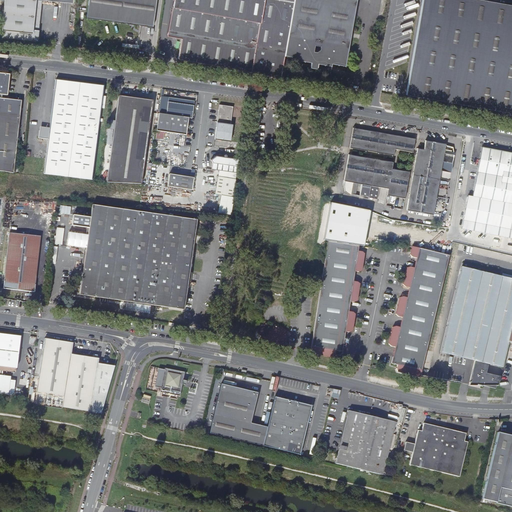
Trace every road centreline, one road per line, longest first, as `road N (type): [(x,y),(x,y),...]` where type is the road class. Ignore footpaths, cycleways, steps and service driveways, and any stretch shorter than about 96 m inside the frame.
road 1 (unclassified): [(0,61),(311,101),(511,138)]
road 2 (tertiary): [(511,409),(442,406),(230,357)]
road 3 (tertiary): [(124,380),(88,511)]
road 4 (unknown): [(360,386),(386,266)]
